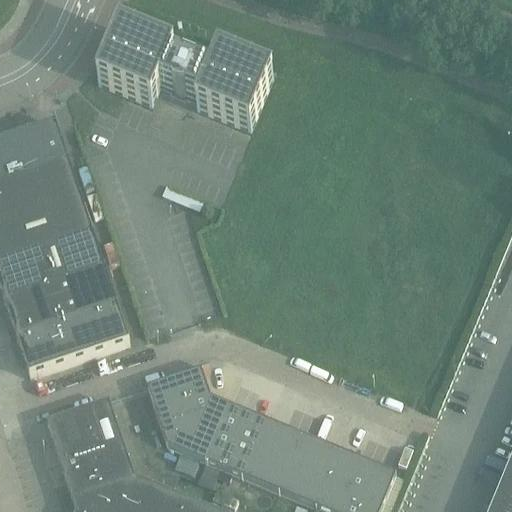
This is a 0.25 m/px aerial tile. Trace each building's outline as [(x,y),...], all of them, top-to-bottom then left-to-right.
[(197,115),(251,138),(274,83),(219,60),(211,81),(172,65),(175,58),(121,35),(98,90),(153,113),(161,93),(174,98),(176,101),(183,104),(187,103),(199,109),(197,115)] [(0,148),(0,189),(69,166),(56,129),(0,148)] [(0,229),(81,203),(69,166),(0,189),(0,229)] [(0,270),(93,239),(81,203),(0,229),(0,270)] [(0,270),(0,292),(5,309),(105,275),(93,239),(0,270)] [(5,309),(18,345),(118,311),(105,275),(5,309)] [(118,311),(18,345),(30,383),(130,349),(118,311)] [(168,453),(206,469),(230,412),(211,404),(202,376),(148,394),(168,453)] [(54,447),(66,486),(130,465),(110,407),(66,422),(66,420),(45,427),(52,447),(54,447)] [(206,469),(243,484),(267,427),(230,412),(206,469)] [(243,484),(280,500),(303,442),(267,427),(243,484)] [(318,511),(341,458),(303,442),(280,500),(310,511),(318,511)] [(341,458),(318,511),(383,511),(397,481),(341,458)] [(130,465),(66,486),(75,511),(123,511),(136,483),(130,465)] [(511,511),(511,469),(494,511),(511,511)] [(136,483),(123,511),(166,511),(172,498),(136,483)] [(206,511),(172,498),(166,511),(206,511)]
